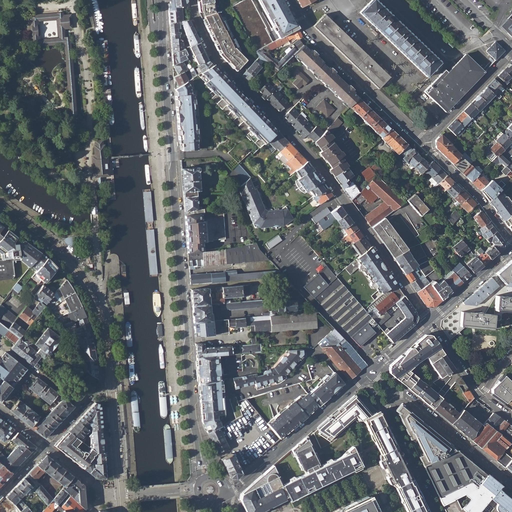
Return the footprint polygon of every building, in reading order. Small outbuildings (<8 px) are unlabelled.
[(169,0),(170,3),(169,4),(169,10),(176,9),(175,8),(182,7),(188,6),(187,0),(169,0)] [(197,0),(199,13),(201,17),(204,16),(215,13),(212,0),(197,0)] [(273,42),(251,0),(243,0),(231,7),(255,52),(268,45),(273,42)] [(258,0),(279,39),(285,36),(293,32),(298,29),(282,0),(258,0)] [(371,0),(360,13),(427,78),(441,64),(374,0),(371,0)] [(169,10),(170,24),(183,21),(182,7),(175,8),(176,9),(169,10)] [(98,35),(99,35),(100,35),(101,34),(102,33),(102,32),(102,31),(97,13),(97,12),(97,11),(96,11),(96,10),(95,9),(94,9),(93,9),(92,10),(92,11),(92,12),(92,13),(92,14),(96,32),(96,33),(97,34),(98,35)] [(215,13),(204,16),(206,21),(204,22),(218,53),(236,71),(246,61),(236,49),(238,47),(233,38),(231,39),(228,33),(230,32),(222,16),(220,17),(218,12),(216,12),(215,13)] [(63,15),(63,13),(60,13),(57,13),(38,15),(29,16),(29,17),(28,18),(31,45),(32,46),(40,45),(60,44),(65,43),(64,41),(64,38),(65,38),(64,29),(72,28),(71,15),(63,15)] [(511,37),(511,13),(500,26),(511,38),(511,37)] [(313,26),(378,88),(389,77),(325,14),(313,26)] [(200,43),(189,19),(183,21),(170,24),(172,53),(181,50),(181,49),(184,48),(189,46),(200,43)] [(298,29),(293,32),(296,39),(302,36),(298,29)] [(288,41),(285,36),(279,39),(278,40),(281,45),(288,41)] [(65,38),(64,38),(64,41),(65,43),(71,125),(74,125),(77,125),(73,76),(70,37),(65,38)] [(294,43),(299,50),(303,45),(304,45),(299,40),(294,43)] [(271,50),(277,47),(274,42),(273,42),(268,45),(271,50)] [(485,51),(495,61),(497,58),(504,51),(501,48),(496,43),(494,42),(485,51)] [(189,46),(198,65),(208,59),(206,54),(204,55),(201,48),(202,48),(200,43),(189,46)] [(266,53),(271,50),(268,45),(255,52),(268,62),(272,58),(266,53)] [(348,108),(349,107),(358,98),(353,93),(354,92),(353,90),(354,90),(348,85),(347,86),(334,73),(335,72),(330,68),(329,69),(328,67),(327,68),(322,63),(323,62),(316,56),(317,55),(312,50),(311,51),(309,49),(308,51),(303,45),(299,50),(297,51),(294,55),(348,108)] [(288,61),(294,55),(297,51),(293,47),(284,57),(288,61)] [(172,53),(173,66),(183,61),(184,60),(187,59),(185,56),(187,55),(184,48),(181,49),(181,50),(172,53)] [(241,77),(248,83),(261,68),(260,67),(261,66),(261,65),(264,62),(267,64),(268,63),(268,62),(255,52),(253,54),(258,58),(241,77)] [(452,62),(432,83),(454,103),(491,64),(489,62),(481,71),(465,54),(455,65),(452,62)] [(284,65),(288,61),(284,57),(279,61),(284,65)] [(278,71),(284,65),(279,61),(278,62),(272,58),(268,62),(268,63),(278,71)] [(199,67),(201,72),(213,65),(208,59),(198,65),(199,67)] [(173,66),(178,75),(184,72),(188,70),(183,61),(173,66)] [(511,63),(509,64),(502,70),(509,76),(511,72),(511,63)] [(248,135),(260,148),(268,141),(278,132),(277,131),(272,135),(267,130),(272,126),(271,125),(270,126),(269,124),(270,123),(269,122),(266,124),(262,120),(265,118),(264,117),(263,118),(261,116),(262,115),(261,114),(260,115),(249,104),(250,103),(250,102),(249,103),(247,102),(248,101),(247,100),(245,102),(241,98),(243,95),(242,94),(241,96),(239,94),(240,93),(239,91),(238,92),(228,82),(229,81),(228,80),(227,82),(225,80),(226,78),(225,77),(223,79),(219,75),(221,73),(220,72),(219,73),(217,71),(219,70),(213,65),(201,72),(199,74),(197,75),(194,77),(191,79),(177,87),(175,88),(177,95),(175,95),(176,99),(177,100),(178,104),(176,106),(176,110),(178,110),(179,124),(178,125),(178,128),(180,129),(180,134),(178,135),(179,139),(181,139),(181,149),(181,150),(184,150),(198,149),(201,149),(198,103),(197,91),(193,90),(194,80),(199,77),(204,82),(204,83),(212,91),(208,94),(226,113),(225,114),(230,119),(231,118),(248,135)] [(292,84),(298,90),(303,85),(304,86),(310,81),(297,69),(292,74),(297,79),(292,84)] [(511,79),(509,76),(502,70),(497,76),(506,85),(511,79)] [(175,84),(177,87),(191,79),(189,76),(187,77),(184,72),(178,75),(174,77),(177,82),(175,84)] [(494,79),(486,87),(494,95),(496,97),(504,89),(494,79)] [(239,91),(229,81),(228,82),(238,92),(239,91)] [(264,100),(265,98),(274,90),(267,82),(258,91),(263,95),(261,97),(264,100)] [(445,112),(454,103),(432,83),(424,91),(445,112)] [(283,90),(279,85),(275,89),(281,94),(283,92),(283,90)] [(486,87),(478,95),(486,103),(494,95),(486,87)] [(268,104),(271,107),(281,97),(282,96),(281,94),(275,89),(274,90),(265,98),(270,103),(268,104)] [(478,95),(470,103),(478,110),(478,111),(486,103),(478,95)] [(288,104),(281,97),(271,107),(273,109),(275,108),(279,112),(288,104)] [(349,107),(359,117),(368,108),(358,98),(349,107)] [(316,107),(327,117),(335,110),(323,99),(316,107)] [(261,114),(250,103),(249,104),(260,115),(261,114)] [(470,103),(463,111),(470,118),(478,110),(470,103)] [(288,125),(290,124),(299,115),(292,108),(283,116),(288,121),(286,122),(288,125)] [(359,117),(370,127),(379,118),(368,108),(359,117)] [(463,111),(455,119),(463,127),(471,119),(470,118),(463,111)] [(295,132),(297,130),(306,121),(299,114),(299,115),(290,124),(294,128),(293,129),(295,132)] [(342,122),(338,118),(330,126),(323,133),(315,142),(321,152),(319,153),(324,160),(324,159),(331,168),(329,170),(334,177),(348,166),(349,166),(342,157),(344,155),(332,139),(333,138),(330,134),(332,133),(333,134),(342,122)] [(370,127),(381,138),(390,129),(379,118),(370,127)] [(455,135),(463,127),(455,119),(447,127),(455,135)] [(302,139),(306,136),(313,128),(306,121),(297,130),(301,135),(300,137),(302,139)] [(277,131),(272,126),(267,130),(272,135),(277,131)] [(310,137),(315,142),(323,133),(315,126),(313,128),(306,136),(309,139),(310,137)] [(406,144),(390,129),(381,138),(397,154),(398,152),(406,144)] [(288,142),(278,132),(268,141),(276,148),(279,151),(288,142)] [(495,140),(496,141),(504,149),(509,144),(511,142),(504,135),(502,133),(495,140)] [(435,147),(453,164),(461,155),(450,145),(451,144),(441,134),(435,139),(435,147)] [(100,140),(95,141),(95,142),(95,143),(95,144),(95,145),(94,145),(93,145),(94,156),(93,156),(92,156),(92,159),(93,166),(94,177),(95,177),(98,177),(102,177),(109,176),(108,158),(107,155),(105,156),(104,143),(102,143),(102,140),(100,140)] [(491,161),(496,156),(499,153),(500,154),(504,149),(496,141),(489,149),(490,150),(485,155),(491,161)] [(297,152),(288,142),(279,151),(283,154),(279,158),(284,164),(288,160),(297,152)] [(421,158),(412,149),(411,150),(406,144),(398,152),(403,157),(402,158),(407,163),(409,165),(410,164),(412,167),(413,166),(421,158)] [(297,169),(306,161),(297,152),(288,160),(284,164),(283,165),(284,166),(287,166),(290,169),(288,172),(290,175),(292,173),(295,171),(297,169)] [(453,164),(462,173),(469,165),(473,161),(464,152),(461,155),(453,164)] [(504,167),(506,166),(509,162),(502,156),(500,154),(499,153),(496,156),(491,161),(495,165),(499,168),(502,165),(504,167)] [(420,173),(424,169),(428,165),(421,158),(413,166),(417,170),(420,173)] [(327,189),(306,161),(297,169),(295,171),(300,177),(297,180),(295,181),(296,183),(298,188),(303,193),(305,194),(309,190),(314,197),(318,196),(327,189)] [(424,169),(432,177),(440,169),(432,161),(428,165),(424,169)] [(378,163),(365,172),(370,181),(376,175),(383,168),(378,163)] [(239,164),(234,169),(246,181),(249,179),(252,176),(239,164)] [(474,169),(469,165),(462,173),(471,182),(479,174),(482,171),(477,166),(476,166),(474,169)] [(334,179),(350,201),(358,193),(350,182),(359,176),(355,171),(353,173),(348,166),(334,177),(333,178),(334,179)] [(504,167),(500,171),(505,175),(510,170),(506,166),(504,167)] [(181,169),(183,196),(197,195),(196,191),(200,190),(198,172),(200,171),(199,168),(181,169)] [(438,183),(439,183),(446,175),(440,169),(432,177),(437,182),(438,183)] [(361,174),(367,184),(370,181),(365,172),(361,174)] [(487,181),(479,174),(471,182),(479,190),(487,181)] [(378,196),(383,202),(393,210),(405,201),(376,175),(370,181),(367,184),(366,185),(378,196)] [(439,183),(446,189),(453,182),(446,175),(439,183)] [(437,182),(432,177),(429,180),(434,185),(437,182)] [(253,190),(249,179),(246,181),(239,188),(254,224),(255,223),(258,225),(257,227),(258,228),(260,227),(261,228),(283,226),(293,220),(290,214),(285,207),(281,209),(281,210),(269,211),(265,209),(256,188),(253,190)] [(491,180),(480,191),(481,192),(489,201),(499,190),(500,190),(496,185),(491,180)] [(500,190),(505,185),(500,181),(496,185),(500,190)] [(446,189),(453,197),(461,189),(453,182),(446,189)] [(369,203),(378,196),(366,185),(359,192),(365,199),(369,203)] [(150,189),(143,189),(150,276),(158,275),(150,189)] [(319,205),(332,196),(327,189),(318,196),(314,197),(313,197),(319,205)] [(453,197),(460,203),(468,196),(461,189),(453,197)] [(499,190),(489,201),(501,217),(504,221),(511,213),(511,207),(510,205),(511,205),(511,202),(507,197),(505,196),(504,197),(499,190)] [(355,207),(365,199),(359,192),(358,193),(350,201),(355,207)] [(407,200),(419,215),(427,209),(417,197),(420,195),(417,192),(407,200)] [(183,196),(185,216),(204,214),(204,209),(203,209),(202,207),(198,207),(197,195),(183,196)] [(460,203),(459,205),(461,206),(466,212),(476,204),(474,201),(468,196),(460,203)] [(383,202),(365,216),(363,217),(371,227),(384,217),(393,210),(383,202)] [(330,213),(336,221),(346,214),(339,206),(330,213)] [(312,219),(315,224),(317,222),(330,213),(327,208),(312,219)] [(449,222),(452,224),(458,220),(463,217),(455,209),(447,217),(449,222)] [(473,216),(480,226),(481,227),(489,222),(481,211),(473,216)] [(185,216),(188,252),(203,251),(202,242),(213,241),(213,240),(225,239),(223,212),(204,214),(185,216)] [(336,221),(330,213),(317,222),(323,230),(336,221)] [(371,227),(393,258),(407,249),(419,245),(420,244),(421,244),(398,213),(387,221),(384,217),(371,227)] [(336,221),(343,229),(352,222),(346,214),(336,221)] [(343,229),(347,235),(348,234),(357,228),(352,222),(343,229)] [(479,229),(482,233),(492,226),(489,222),(481,227),(480,228),(479,229)] [(482,234),(485,238),(496,231),(492,226),(482,233),(482,234)] [(362,236),(357,228),(348,234),(349,236),(347,237),(349,239),(346,241),(349,245),(352,243),(353,242),(362,236)] [(0,304),(13,288),(16,284),(17,283),(19,280),(31,266),(41,253),(23,240),(21,242),(17,238),(17,237),(7,230),(2,236),(0,238),(0,304)] [(494,244),(492,246),(497,252),(503,247),(503,241),(496,231),(485,238),(488,242),(490,240),(494,244)] [(270,248),(282,240),(278,234),(266,243),(270,248)] [(65,238),(62,240),(64,241),(65,243),(66,244),(68,245),(70,246),(73,246),(74,246),(75,246),(76,246),(78,245),(81,244),(83,242),(84,241),(84,240),(85,238),(86,236),(82,235),(79,235),(76,235),(73,235),(70,236),(67,237),(65,238)] [(352,243),(360,255),(370,246),(362,236),(353,242),(352,243)] [(452,247),(460,256),(469,249),(461,239),(452,247)] [(255,243),(234,248),(235,263),(269,260),(258,249),(255,243)] [(399,267),(404,274),(414,267),(417,265),(415,262),(419,258),(426,257),(420,244),(419,245),(407,249),(393,258),(397,264),(400,263),(401,266),(399,267)] [(358,267),(360,270),(362,271),(370,281),(369,284),(371,287),(374,287),(375,287),(379,292),(381,291),(382,293),(395,282),(370,246),(360,255),(345,268),(350,274),(358,267)] [(484,252),(485,252),(490,258),(497,252),(492,246),(487,249),(484,252)] [(234,248),(225,249),(226,264),(235,263),(234,248)] [(476,257),(483,265),(490,258),(485,252),(484,252),(481,248),(477,251),(480,254),(476,257)] [(225,249),(215,250),(216,264),(226,264),(225,249)] [(215,250),(203,251),(204,265),(216,264),(215,250)] [(188,252),(189,269),(197,268),(197,266),(204,265),(203,251),(188,252)] [(41,253),(31,266),(36,270),(46,258),(41,253)] [(476,257),(475,256),(471,259),(466,264),(473,273),(483,265),(476,257)] [(45,282),(57,268),(52,263),(46,258),(36,270),(31,277),(38,283),(41,279),(45,282)] [(428,260),(417,265),(423,274),(424,275),(425,276),(435,269),(428,260)] [(511,260),(511,261),(496,274),(506,286),(511,286),(511,260)] [(454,273),(455,274),(462,282),(471,275),(460,262),(451,270),(454,273)] [(404,274),(411,284),(419,277),(420,276),(414,267),(404,274)] [(224,271),(224,272),(225,282),(275,278),(274,271),(236,274),(235,270),(224,271)] [(190,284),(225,282),(224,272),(190,275),(190,284)] [(454,273),(444,281),(452,291),(462,282),(455,274),(454,273)] [(411,284),(426,307),(433,308),(442,300),(430,283),(425,276),(424,275),(423,274),(420,276),(419,277),(411,284)] [(57,284),(60,287),(66,280),(63,276),(57,284)] [(278,280),(292,295),(297,290),(284,276),(282,276),(278,280)] [(314,298),(360,347),(381,329),(374,321),(364,309),(342,284),(336,277),(327,285),(327,286),(314,298)] [(499,286),(491,277),(463,303),(464,304),(476,305),(499,286)] [(430,283),(442,300),(444,298),(452,291),(444,281),(443,279),(437,285),(435,283),(434,281),(432,281),(430,283)] [(60,287),(59,288),(71,311),(82,307),(81,305),(73,291),(66,280),(60,287)] [(364,309),(374,321),(376,319),(385,311),(395,303),(404,296),(395,282),(382,293),(364,309)] [(13,288),(19,292),(21,289),(22,288),(17,283),(16,284),(13,288)] [(38,297),(45,287),(43,285),(35,295),(38,297)] [(247,285),(221,287),(222,297),(223,297),(248,295),(247,285)] [(47,304),(54,294),(45,287),(38,297),(45,303),(47,304)] [(224,303),(223,297),(222,297),(221,287),(215,287),(216,289),(218,293),(217,293),(217,299),(216,299),(209,300),(208,295),(211,294),(211,289),(209,288),(200,289),(191,289),(192,306),(209,305),(215,304),(224,303)] [(57,318),(71,311),(59,288),(54,294),(47,304),(45,305),(57,318)] [(511,296),(496,295),(494,308),(511,309),(511,296)] [(407,300),(404,296),(395,303),(399,307),(400,306),(407,300)] [(27,308),(35,299),(33,297),(26,307),(27,308)] [(271,311),(272,311),(282,311),(283,311),(301,310),(300,299),(268,302),(268,306),(269,311),(271,311)] [(405,320),(390,332),(388,330),(387,328),(383,331),(393,342),(414,324),(413,322),(414,321),(415,319),(415,315),(414,313),(415,312),(407,300),(400,306),(406,314),(405,320)] [(34,310),(39,314),(45,305),(47,304),(45,303),(44,304),(41,301),(34,310)] [(229,310),(257,308),(257,307),(256,301),(254,301),(229,303),(229,309),(229,310)] [(17,318),(0,304),(0,322),(8,329),(14,322),(17,318)] [(193,322),(212,320),(211,314),(210,313),(209,305),(192,306),(193,322)] [(388,330),(390,332),(405,320),(406,314),(400,306),(399,307),(404,315),(403,318),(388,330)] [(21,328),(25,331),(30,325),(35,319),(37,316),(32,312),(27,308),(26,307),(19,316),(20,317),(26,321),(21,328)] [(57,318),(64,327),(74,322),(78,320),(86,317),(82,307),(71,311),(57,318)] [(378,326),(389,316),(385,311),(376,319),(374,321),(378,326)] [(315,312),(269,316),(244,318),(229,319),(229,327),(249,325),(253,325),(254,333),(255,333),(306,329),(317,328),(315,312)] [(492,327),(494,315),(461,312),(460,324),(492,327)] [(72,335),(90,331),(86,317),(78,320),(80,327),(76,328),(74,322),(64,327),(72,335)] [(221,326),(220,320),(212,320),(193,322),(195,337),(214,335),(213,327),(221,326)] [(8,329),(0,322),(0,332),(14,344),(11,348),(29,362),(37,352),(30,346),(23,341),(22,340),(20,338),(8,329)] [(8,329),(20,338),(21,337),(25,331),(21,328),(15,323),(14,322),(8,329)] [(35,343),(38,346),(40,348),(48,354),(61,338),(47,327),(35,343)] [(335,345),(342,337),(333,328),(317,343),(321,347),(335,345)] [(92,336),(90,331),(72,335),(76,340),(92,336)] [(454,368),(431,335),(430,335),(425,335),(407,350),(402,356),(401,355),(390,365),(389,372),(421,398),(433,408),(441,399),(442,397),(408,370),(424,356),(424,355),(426,355),(426,356),(441,378),(447,374),(449,372),(454,368)] [(92,336),(76,340),(82,348),(94,345),(92,336)] [(23,341),(30,346),(32,343),(26,337),(23,341)] [(158,338),(156,341),(156,344),(156,346),(156,349),(156,351),(158,361),(159,362),(161,362),(163,362),(164,361),(164,351),(164,349),(164,346),(164,344),(163,341),(162,338),(160,337),(158,338)] [(321,347),(349,380),(367,365),(354,350),(342,337),(335,345),(321,347)] [(195,343),(196,357),(232,354),(231,345),(204,347),(204,343),(195,343)] [(239,345),(240,354),(241,354),(261,352),(260,343),(256,344),(251,344),(239,345)] [(96,355),(94,345),(82,348),(84,349),(91,358),(96,363),(97,363),(96,355)] [(37,352),(41,356),(44,358),(48,354),(40,348),(39,350),(37,352)] [(255,386),(269,382),(269,384),(272,383),(271,381),(275,380),(275,381),(285,377),(285,375),(300,358),(299,357),(303,354),(302,349),(285,350),(286,353),(288,355),(286,357),(283,357),(280,361),(281,362),(276,366),(277,367),(268,370),(267,366),(263,367),(265,372),(263,372),(263,373),(263,375),(259,376),(256,376),(256,374),(244,377),(244,376),(235,378),(232,378),(235,388),(255,383),(255,386)] [(0,401),(0,402),(27,368),(5,352),(0,358),(0,401)] [(36,362),(41,356),(37,352),(29,362),(37,369),(39,365),(36,362)] [(199,385),(220,381),(232,378),(235,378),(235,372),(242,371),(241,354),(240,354),(232,354),(196,357),(199,385)] [(86,364),(87,371),(91,375),(98,379),(97,363),(96,363),(91,358),(82,359),(86,364)] [(323,381),(308,395),(318,406),(344,384),(334,372),(328,376),(327,375),(322,379),(323,381)] [(30,389),(49,404),(54,398),(58,393),(37,377),(28,388),(29,389),(30,389)] [(455,382),(462,392),(467,387),(459,377),(455,382)] [(491,394),(505,404),(511,396),(511,384),(505,377),(491,389),(491,394)] [(221,397),(221,394),(220,381),(199,385),(200,398),(200,401),(221,397)] [(79,390),(85,395),(90,389),(83,384),(79,390)] [(76,400),(78,402),(84,396),(72,387),(69,390),(73,393),(71,396),(76,400)] [(131,392),(131,393),(134,429),(134,430),(135,431),(136,432),(137,432),(138,432),(139,431),(140,430),(140,429),(137,393),(137,392),(136,391),(135,390),(134,390),(132,390),(132,391),(131,392)] [(47,405),(39,415),(39,416),(31,427),(34,429),(45,438),(74,406),(72,405),(58,393),(54,398),(59,402),(57,405),(53,402),(50,406),(48,406),(47,405)] [(266,423),(280,439),(298,424),(318,406),(308,395),(305,393),(299,398),(297,396),(266,423)] [(347,421),(354,416),(358,421),(360,420),(363,418),(371,415),(355,395),(332,415),(329,417),(317,427),(319,432),(318,433),(328,440),(349,423),(347,421)] [(238,402),(236,396),(229,398),(229,399),(235,419),(242,415),(238,402)] [(200,401),(201,421),(207,433),(218,427),(225,424),(221,416),(223,416),(222,414),(221,397),(200,401)] [(10,410),(31,427),(39,416),(39,415),(21,401),(21,399),(20,398),(10,410)] [(441,415),(451,423),(460,414),(451,406),(451,405),(449,404),(441,399),(433,408),(441,415)] [(95,402),(78,420),(88,430),(91,429),(102,429),(100,403),(95,402)] [(398,415),(423,467),(457,449),(449,443),(428,425),(427,426),(422,422),(422,421),(411,412),(410,413),(401,405),(396,411),(400,414),(398,415)] [(380,454),(394,447),(393,444),(395,443),(390,432),(388,433),(385,425),(386,424),(380,410),(371,415),(363,418),(375,444),(380,454)] [(482,425),(463,410),(460,414),(451,423),(461,431),(470,439),(482,425)] [(486,452),(495,459),(503,451),(505,448),(503,446),(505,443),(501,439),(504,435),(501,433),(508,423),(493,412),(482,425),(470,439),(486,452)] [(13,429),(0,418),(0,451),(0,439),(2,441),(5,441),(13,429)] [(78,420),(68,431),(83,442),(86,438),(83,436),(89,430),(88,430),(78,420)] [(504,435),(511,441),(511,447),(507,454),(503,451),(495,459),(501,464),(504,467),(511,458),(511,457),(511,425),(508,423),(501,433),(504,435)] [(167,425),(166,426),(165,426),(164,427),(164,429),(164,430),(166,460),(167,462),(167,463),(168,464),(169,464),(170,465),(170,464),(171,464),(172,463),(172,462),(173,460),(170,430),(170,429),(170,427),(169,426),(168,426),(167,425)] [(207,433),(217,453),(228,447),(218,427),(207,433)] [(91,433),(88,436),(90,437),(90,443),(91,443),(91,445),(90,445),(89,447),(96,453),(104,452),(103,444),(102,443),(102,439),(103,437),(102,429),(91,429),(91,432),(91,433)] [(68,431),(54,445),(74,461),(86,445),(83,442),(68,431)] [(6,458),(0,452),(0,463),(11,473),(35,447),(26,439),(17,433),(10,440),(15,445),(17,443),(19,445),(6,458)] [(503,446),(505,448),(511,441),(504,435),(501,439),(505,443),(503,446)] [(287,501),(289,500),(290,502),(310,492),(363,466),(356,453),(351,446),(342,455),(317,467),(317,463),(313,452),(312,452),(310,450),(312,449),(307,442),(308,441),(306,436),(289,450),(302,474),(285,482),(279,485),(281,489),(286,499),(287,501)] [(86,445),(74,461),(84,468),(90,460),(92,457),(93,457),(95,455),(95,453),(96,453),(89,447),(86,445)] [(396,451),(394,447),(380,454),(383,458),(379,460),(378,461),(381,468),(383,468),(385,472),(387,476),(386,476),(386,477),(389,484),(390,484),(394,482),(396,486),(410,480),(409,476),(405,467),(404,468),(402,464),(400,459),(401,459),(397,450),(396,451)] [(457,449),(423,467),(438,498),(471,482),(477,487),(485,477),(487,474),(458,450),(457,449)] [(105,463),(104,452),(96,453),(95,453),(95,455),(96,457),(94,458),(93,457),(92,457),(90,460),(93,462),(94,463),(95,463),(105,463)] [(235,478),(243,471),(241,467),(238,468),(231,453),(219,459),(228,477),(235,478)] [(46,454),(36,464),(43,471),(44,470),(47,473),(64,486),(73,476),(66,471),(46,454)] [(106,478),(105,463),(95,463),(95,467),(93,467),(93,462),(90,460),(84,468),(91,474),(97,479),(106,478)] [(0,483),(0,484),(11,473),(0,463),(0,483)] [(36,464),(24,478),(33,488),(39,484),(38,484),(38,483),(36,481),(39,479),(38,477),(43,472),(43,471),(36,464)] [(246,511),(260,511),(286,499),(281,489),(279,485),(271,466),(242,492),(242,493),(241,494),(240,499),(246,511)] [(477,487),(491,498),(498,489),(501,485),(487,474),(485,477),(477,487)] [(73,476),(64,486),(63,488),(68,493),(71,495),(85,509),(86,507),(84,485),(83,483),(73,476)] [(24,478),(12,491),(20,498),(24,495),(27,498),(31,493),(33,495),(36,492),(33,488),(24,478)] [(410,480),(396,486),(400,493),(398,494),(400,497),(403,504),(405,503),(408,511),(428,511),(429,511),(427,508),(426,509),(419,496),(421,495),(416,485),(414,486),(411,479),(410,480)] [(491,498),(477,487),(471,482),(438,498),(445,511),(479,511),(483,507),(491,498)] [(33,488),(36,492),(48,506),(52,500),(53,499),(39,483),(38,484),(39,484),(33,488)] [(68,493),(63,488),(53,499),(52,500),(60,507),(64,503),(62,502),(60,505),(59,503),(68,493)] [(511,511),(511,500),(498,489),(491,498),(498,504),(497,506),(497,508),(497,510),(498,511),(505,511),(507,511),(511,511)] [(12,491),(6,496),(15,504),(17,501),(22,507),(25,504),(20,498),(12,491)] [(84,510),(85,509),(71,495),(70,497),(84,510)] [(15,504),(6,496),(0,503),(0,511),(20,511),(15,504)] [(65,511),(81,511),(84,510),(70,497),(64,503),(60,507),(65,511)] [(374,497),(341,511),(380,511),(378,507),(374,497)] [(48,506),(42,511),(65,511),(60,507),(52,500),(48,506)]
